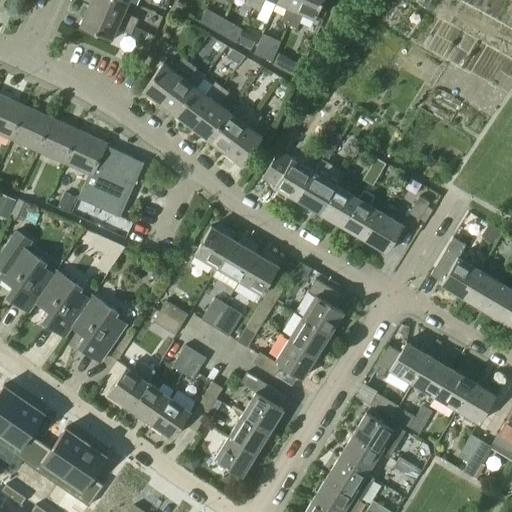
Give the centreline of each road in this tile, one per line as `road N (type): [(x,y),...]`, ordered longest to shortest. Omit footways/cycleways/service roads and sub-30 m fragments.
road 1 (residential): [(390,299),(233,202),(113,103),(23,59)]
road 2 (residential): [(0,350),(229,511)]
road 3 (residential): [(256,511),(390,299)]
road 4 (residential): [(390,299),(511,366)]
